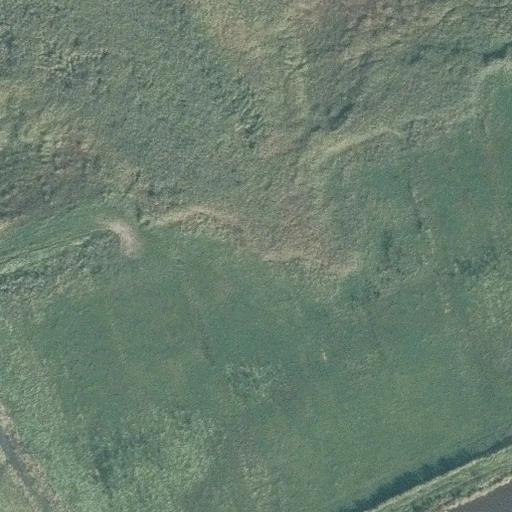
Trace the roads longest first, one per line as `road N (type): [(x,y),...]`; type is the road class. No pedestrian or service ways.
road 1 (track): [(140,248),(125,229),(89,216),(0,247)]
road 2 (track): [(511,455),(392,511)]
